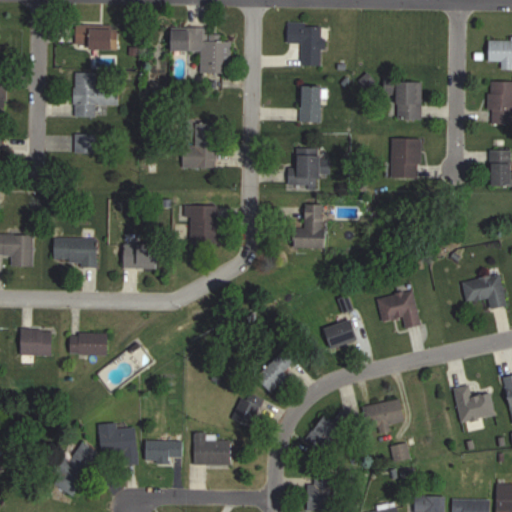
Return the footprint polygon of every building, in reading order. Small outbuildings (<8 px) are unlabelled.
[(305,42),(305,64),(326,64),(326,22),(289,22),(289,42),(305,42)] [(207,26),(175,27),(175,51),(205,50),(205,71),(235,71),(235,39),(207,39),(207,26)] [(79,46),(120,46),(120,28),(79,28),(79,46)] [(511,39),(492,39),(491,60),(504,60),(504,68),(511,68),(511,39)] [(99,71),(77,71),(76,115),(98,115),(98,104),(122,104),(122,86),(99,85),(99,71)] [(0,116),(9,116),(9,73),(0,72),(0,116)] [(424,80),(401,80),(401,118),(424,118),(424,80)] [(511,80),(493,80),(493,123),(511,123),(511,80)] [(326,84),(303,84),(303,121),(326,121),(326,84)] [(100,153),(100,132),(76,132),(76,153),(100,153)] [(219,166),(219,134),(196,134),(196,166),(219,166)] [(0,175),(7,175),(8,136),(0,136),(0,175)] [(394,137),(394,177),(423,177),(423,137),(394,137)] [(511,185),(511,148),(493,149),(494,186),(511,185)] [(290,182),(325,182),(325,150),(290,150),(290,182)] [(296,247),(331,248),(332,202),(307,202),(306,234),(296,234),(296,247)] [(221,203),(188,204),(189,245),(221,245),(221,203)] [(36,265),(36,233),(0,232),(0,255),(14,255),(14,265),(36,265)] [(57,237),(57,263),(101,264),(102,235),(85,234),(85,237),(57,237)] [(164,267),(164,242),(126,242),(126,267),(164,267)] [(493,308),(510,305),(504,272),(465,279),(469,302),(492,298),(493,308)] [(425,323),(415,286),(379,296),(385,321),(406,315),(409,327),(425,323)] [(334,348),(363,338),(355,317),(326,327),(334,348)] [(56,328),(23,328),(23,354),(56,354),(56,328)] [(72,353),(111,353),(111,332),(72,332),(72,353)] [(300,368),(286,350),(256,374),(270,392),(300,368)] [(464,423),(499,415),(494,391),(475,394),(473,384),(457,388),(464,423)] [(234,413),(250,426),(268,402),(252,390),(234,413)] [(408,420),(403,397),(365,406),(371,428),(408,420)] [(328,450),(346,429),(329,414),(311,435),(328,450)] [(102,423),(104,461),(141,460),(139,426),(120,426),(120,422),(102,423)] [(218,433),(197,433),(197,463),(235,463),(235,439),(218,439),(218,433)] [(147,462),(175,462),(175,456),(186,456),(186,439),(147,439),(147,462)] [(413,457),(411,443),(395,446),(397,460),(413,457)] [(72,493),(97,467),(82,453),(57,479),(72,493)] [(309,510),(334,510),(334,474),(309,474),(309,510)] [(511,511),(511,483),(499,483),(499,511),(511,511)] [(447,511),(448,495),(416,495),(416,511),(447,511)] [(493,511),(493,498),(455,498),(455,511),(493,511)]
